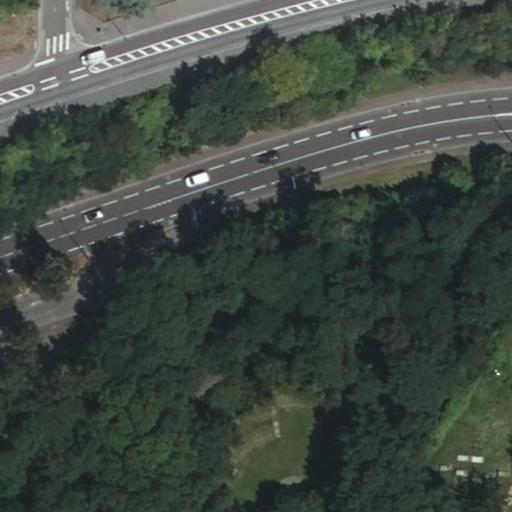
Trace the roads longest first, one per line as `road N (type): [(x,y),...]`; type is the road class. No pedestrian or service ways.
road 1 (tertiary): [(511,111),(331,153),(0,265)]
road 2 (tertiary): [(331,0),(53,82)]
